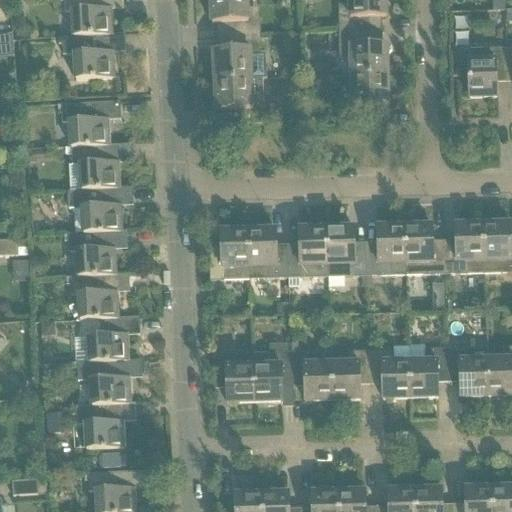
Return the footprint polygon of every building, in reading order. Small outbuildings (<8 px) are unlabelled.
[(59,0),(60,3),(64,3),(64,14),(73,14),(73,15),(74,39),(111,37),(109,7),(122,6),(121,0),(59,0)] [(208,0),(209,11),(211,11),(212,26),(216,26),(217,39),(260,37),(259,19),(247,17),(246,0),(208,0)] [(349,0),(350,7),(338,7),(338,17),(339,35),(382,34),(382,20),(386,20),(385,0),(349,0)] [(382,47),(382,34),(339,35),(339,53),(351,55),(351,78),(387,78),(386,47),(382,47)] [(0,59),(14,58),(12,36),(0,37),(0,59)] [(62,40),(58,40),(58,47),(62,47),(63,58),(75,58),(76,84),(93,83),(113,82),(111,50),(124,49),(124,37),(111,37),(74,39),(62,40)] [(212,68),(213,81),(215,81),(215,83),(250,82),(262,81),(266,81),(264,53),(261,53),(260,37),(217,39),(217,53),(213,53),(214,68),(212,68)] [(488,52),(468,52),(469,101),(496,100),(496,80),(506,80),(506,86),(507,86),(506,51),(488,52)] [(341,123),(384,122),(383,108),(387,108),(387,78),(351,78),(352,102),(340,104),(341,123)] [(213,86),(214,99),(216,99),(216,114),(220,114),(221,128),(260,126),(261,126),(264,126),(263,113),(263,107),(262,81),(250,82),(215,83),(215,85),(213,86)] [(60,107),(56,107),(57,115),(60,115),(60,125),(69,125),(70,150),(108,148),(107,117),(120,117),(119,104),(99,105),(60,107)] [(70,150),(67,150),(67,158),(71,158),(71,168),(68,168),(69,193),(72,193),(80,193),(118,191),(117,160),(130,159),(130,147),(108,148),(70,150)] [(37,153),(29,153),(29,165),(30,165),(37,165),(37,153)] [(0,179),(19,179),(19,168),(1,168),(1,170),(0,169),(0,179)] [(69,193),(68,193),(68,210),(73,210),(74,236),(120,234),(119,203),(132,203),(131,190),(118,191),(80,193),(72,193),(69,193)] [(511,247),(510,227),(482,228),(484,276),(511,275),(511,247)] [(484,276),(482,228),(455,228),(455,249),(444,249),(443,249),(444,277),(484,276)] [(433,249),(432,229),(404,230),(406,278),(444,277),(443,249),(433,249)] [(406,278),(404,230),(377,230),(377,250),(366,251),(365,251),(366,289),(373,289),(372,279),(406,278)] [(354,251),(354,231),(326,232),(328,280),(361,279),(361,289),(366,289),(365,251),(354,251)] [(288,253),(287,253),(288,281),(299,281),(328,280),(326,232),(298,232),(299,247),(299,253),(288,253)] [(276,253),(276,233),(248,234),(249,282),(288,281),(287,253),(276,253)] [(67,237),(63,237),(64,245),(67,245),(67,255),(75,254),(77,279),(114,278),(113,246),(126,246),(126,234),(120,234),(74,236),(67,237)] [(209,284),(229,283),(249,282),(248,234),(220,235),(221,249),(208,249),(209,284)] [(0,242),(0,259),(18,259),(18,242),(0,242)] [(70,280),(67,280),(67,288),(70,288),(71,298),(78,297),(79,322),(116,321),(115,290),(128,289),(128,277),(114,278),(77,279),(70,280)] [(444,303),(432,303),(433,315),(444,314),(444,303)] [(288,307),(276,307),(276,317),(288,316),(288,307)] [(127,363),(126,333),(139,332),(138,320),(116,321),(79,322),(80,341),(88,341),(89,365),(127,363)] [(0,323),(0,342),(33,341),(32,322),(0,323)] [(53,325),(40,326),(41,339),(54,338),(53,325)] [(502,363),(487,363),(488,399),(511,398),(511,349),(502,350),(502,363)] [(470,351),(448,351),(448,380),(449,380),(460,380),(460,385),(460,400),(488,399),(487,363),(487,350),(470,351)] [(424,365),(409,366),(410,401),(438,401),(437,386),(437,380),(448,380),(448,351),(423,352),(424,365)] [(346,367),(331,368),(332,403),(360,403),(359,388),(359,382),(369,382),(370,382),(369,353),(346,354),(346,367)] [(392,353),(369,353),(370,382),(382,382),(382,387),(382,402),(410,401),(409,366),(393,366),(392,353)] [(298,356),(292,356),(293,384),(304,384),(304,390),(305,404),(332,403),(331,368),(315,368),(315,355),(298,356)] [(269,356),(253,357),(255,405),(282,405),(282,384),(292,384),(293,384),(292,356),(287,356),(269,356)] [(234,357),(213,358),(214,392),(227,392),(227,406),(255,405),(253,357),(234,357)] [(129,407),(127,376),(141,375),(140,363),(127,363),(89,365),(81,365),(82,383),(90,383),(91,408),(129,407)] [(123,451),(122,419),(135,418),(134,406),(129,407),(91,408),(76,409),(76,427),(84,427),(85,452),(123,451)] [(62,416),(46,417),(47,437),(63,436),(62,416)] [(119,456),(101,457),(102,471),(120,470),(119,456)] [(134,511),(133,486),(146,485),(146,473),(87,476),(88,495),(96,494),(97,511),(134,511)] [(13,499),(38,498),(37,482),(12,484),(13,499)] [(511,511),(511,490),(491,491),(491,511),(511,511)] [(491,511),(491,491),(465,492),(465,507),(465,511),(491,511)] [(415,511),(415,493),(388,494),(388,509),(388,511),(415,511)] [(442,493),(415,493),(415,511),(442,511),(442,507),(442,493)] [(338,511),(338,495),(311,496),(312,510),(311,511),(338,511)] [(365,495),(338,495),(338,511),(365,511),(365,509),(365,495)] [(235,511),(262,511),(262,497),(235,498),(235,511)] [(289,497),(262,497),(262,511),(288,511),(289,511),(289,497)]
